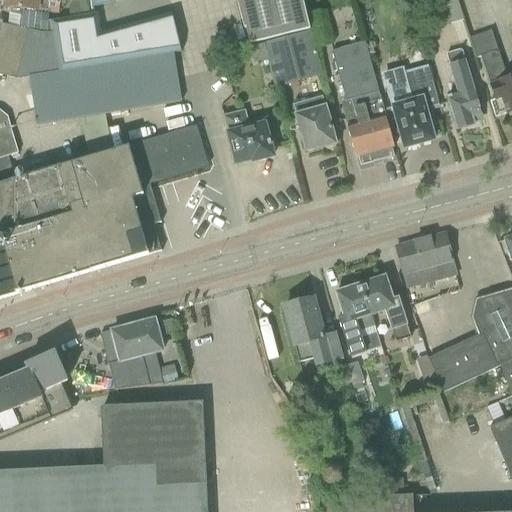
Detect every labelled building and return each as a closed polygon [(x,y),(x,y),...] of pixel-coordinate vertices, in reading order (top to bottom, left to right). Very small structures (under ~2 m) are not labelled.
[(1,0),(1,5),(4,6),(4,8),(9,9),(9,15),(19,17),(18,29),(40,34),(46,36),(53,35),(51,23),(51,22),(50,23),(49,22),(46,23),(47,13),(59,15),(60,0),(1,0)] [(74,0),(73,0),(68,8),(70,19),(88,16),(85,0),(74,0)] [(89,0),(92,8),(125,0),(89,0)] [(308,31),(301,0),(235,0),(243,29),(245,29),(249,45),(308,31)] [(450,26),(462,22),(454,0),(453,0),(442,4),(450,26)] [(316,48),(331,44),(325,13),(309,16),(316,48)] [(97,15),(51,23),(53,35),(59,73),(173,54),(181,53),(171,14),(100,34),(97,15)] [(0,76),(16,80),(17,76),(21,60),(33,63),(40,34),(18,29),(8,27),(0,24),(0,76)] [(490,31),(469,39),(475,59),(480,58),(495,101),(501,99),(506,115),(511,112),(511,77),(506,80),(500,60),(490,31)] [(320,76),(315,56),(309,34),(264,46),(267,59),(267,62),(274,88),(320,76)] [(384,109),(383,110),(364,45),(331,54),(343,102),(340,105),(350,139),(355,159),(357,158),(359,166),(393,156),(391,149),(393,148),(388,130),(390,130),(384,109)] [(264,46),(253,49),(256,62),(267,59),(264,46)] [(480,115),(474,96),(460,51),(445,55),(457,96),(446,99),(456,131),(473,126),(471,118),(480,115)] [(0,300),(161,252),(153,226),(160,223),(150,189),(208,172),(211,167),(206,149),(202,151),(200,145),(204,144),(199,127),(182,132),(181,131),(128,147),(126,148),(126,149),(111,153),(104,115),(181,103),(173,54),(59,73),(29,78),(29,79),(37,127),(57,123),(77,120),(77,122),(84,161),(61,168),(60,166),(15,180),(8,158),(17,155),(7,118),(0,112),(0,300)] [(435,97),(427,69),(402,76),(409,102),(384,109),(390,130),(398,128),(404,149),(433,141),(428,125),(434,123),(427,99),(435,97)] [(318,150),(335,145),(322,98),(292,106),(305,152),(318,149),(318,150)] [(267,118),(247,123),(244,113),(223,118),(235,165),(252,160),(252,162),(258,161),(261,162),(264,161),(266,159),(272,157),(271,150),(275,149),(267,118)] [(455,276),(444,236),(444,235),(395,248),(406,289),(455,276)] [(397,299),(392,301),(384,278),(359,286),(369,318),(383,314),(389,333),(391,333),(395,344),(411,339),(397,299)] [(359,286),(335,294),(343,317),(337,319),(343,338),(350,358),(364,354),(357,333),(373,328),(369,318),(359,286)] [(499,368),(511,362),(511,291),(476,302),(472,319),(479,337),(427,361),(433,374),(436,379),(439,387),(442,393),(499,368)] [(438,297),(411,304),(415,319),(442,312),(438,297)] [(334,335),(323,338),(312,300),(283,308),(298,364),(312,360),(314,368),(341,361),(334,335)] [(154,354),(162,352),(154,320),(99,335),(114,392),(148,389),(162,385),(154,354)] [(67,383),(57,360),(54,354),(25,366),(28,372),(26,372),(39,401),(48,423),(73,413),(61,385),(67,383)] [(48,423),(39,401),(26,372),(1,383),(13,412),(22,434),(48,423)] [(433,374),(421,378),(426,391),(439,387),(436,379),(433,374)] [(166,386),(186,382),(185,375),(165,379),(166,386)] [(0,443),(22,434),(13,412),(1,383),(0,383),(0,443)] [(0,511),(205,511),(201,405),(101,409),(104,469),(0,474),(0,511)] [(511,480),(511,419),(488,430),(510,480),(511,480)] [(411,511),(411,497),(341,501),(341,511),(411,511)]
